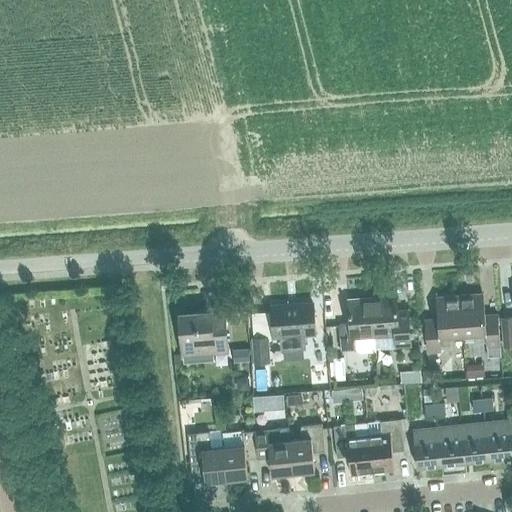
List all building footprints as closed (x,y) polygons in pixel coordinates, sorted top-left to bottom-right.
[(483,293),(460,295),(463,334),(475,333),(476,342),(487,341),(488,356),(501,355),(498,313),(485,315),(483,293)] [(395,295),(372,297),(375,336),(394,335),(395,345),(410,344),(408,319),(397,319),(395,295)] [(463,334),(460,295),(436,297),(438,318),(425,320),(427,346),(450,344),(449,335),(463,334)] [(349,323),(338,324),(340,349),(356,348),(360,352),(376,351),(375,336),(372,297),(348,299),(349,323)] [(313,302),(271,305),(274,338),(282,337),(283,349),(305,347),(304,336),(316,335),(316,333),(313,302)] [(178,314),(181,354),(183,354),(183,361),(212,359),(212,352),(226,351),(223,308),(205,310),(205,312),(178,314)] [(324,309),(314,310),(316,333),(326,332),(324,309)] [(504,345),(511,344),(511,316),(502,317),(504,345)] [(254,361),(268,360),(266,337),(252,338),(254,361)] [(480,366),(480,355),(463,355),(463,366),(480,366)] [(344,365),(333,366),(334,377),(345,377),(344,365)] [(429,370),(424,370),(424,380),(433,379),(433,372),(429,370)] [(242,377),(239,380),(239,388),(249,387),(249,377),(242,377)] [(346,388),(333,389),(333,400),(347,399),(346,388)] [(301,394),(289,395),(290,404),(302,403),(301,394)] [(269,396),(255,397),(256,407),(270,405),(269,396)] [(492,396),(482,397),(483,408),(493,407),(492,396)] [(483,408),(482,397),(471,399),(473,409),(483,408)] [(444,401),(434,402),(435,413),(445,412),(444,401)] [(435,413),(434,402),(424,403),(425,414),(435,413)] [(400,417),(367,421),(372,470),(393,468),(392,450),(404,448),(400,417)] [(511,455),(511,451),(509,418),(485,421),(489,458),(511,455)] [(372,470),(367,421),(334,424),(337,455),(348,454),(349,472),(372,470)] [(489,458),(485,421),(461,423),(465,461),(489,458)] [(300,437),(289,439),(292,470),(314,468),(312,451),(323,449),(320,422),(299,424),(300,437)] [(465,461),(461,423),(438,426),(442,463),(465,461)] [(292,470),(289,439),(287,439),(285,425),(254,428),(257,456),(269,455),(270,472),(292,470)] [(442,463),(438,426),(413,428),(417,466),(442,463)] [(224,446),(221,446),(225,477),(247,475),(245,457),(257,456),(254,428),(233,430),(222,431),(224,446)] [(225,477),(221,446),(210,447),(209,433),(187,435),(190,463),(202,462),(204,480),(225,477)]
